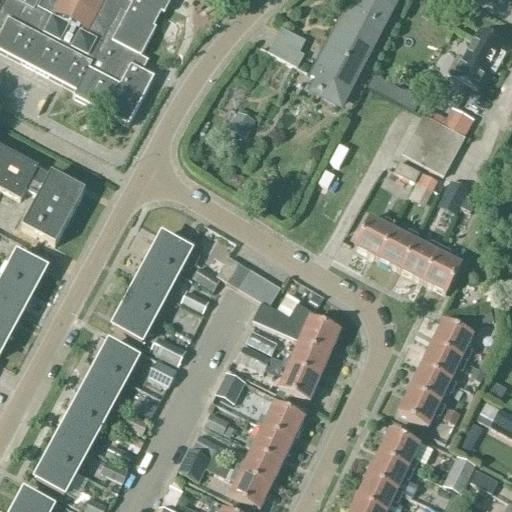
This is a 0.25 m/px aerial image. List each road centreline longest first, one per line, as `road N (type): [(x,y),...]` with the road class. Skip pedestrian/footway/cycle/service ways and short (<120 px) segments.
road 1 (residential): [(0,446),(144,182)]
road 2 (residential): [(299,511),(377,352),(364,314),(312,280)]
road 3 (residential): [(144,182),(195,85),(272,0)]
road 4 (residential): [(144,182),(312,280)]
road 5 (residential): [(312,280),(389,145)]
